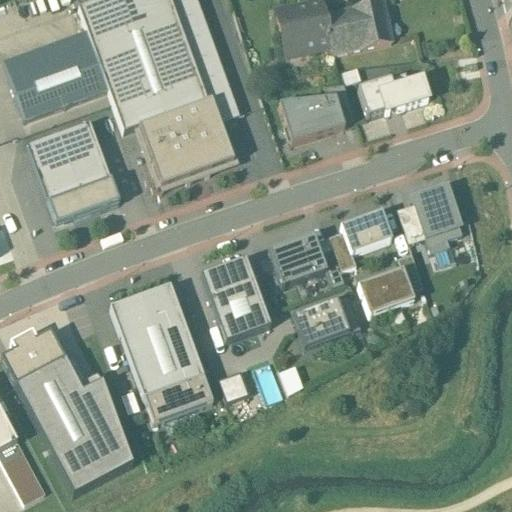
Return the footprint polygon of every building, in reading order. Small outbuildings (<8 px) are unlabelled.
[(122,141),(137,135),(136,134),(205,109),(165,0),(120,0),(76,16),(89,51),(106,98),(122,141)] [(318,7),(274,17),(285,63),(329,53),(322,20),(318,7)] [(381,7),(322,20),(329,53),(331,61),(391,48),(381,7)] [(22,129),(106,98),(89,51),(4,82),(22,129)] [(357,73),(344,76),(346,89),(360,86),(357,73)] [(404,80),(356,95),(365,124),(384,118),(384,120),(426,107),(420,86),(407,90),(404,80)] [(323,93),(325,106),(334,105),(341,130),(353,126),(342,91),(323,93)] [(325,106),(305,108),(316,142),(343,134),(341,130),(334,105),(325,106)] [(136,134),(137,135),(159,195),(184,186),(185,190),(208,182),(207,178),(232,169),(210,107),(205,109),(136,134)] [(305,108),(278,110),(290,151),(316,142),(305,108)] [(88,130),(25,153),(46,210),(108,187),(88,130)] [(45,211),(54,234),(118,211),(109,187),(108,187),(46,210),(45,211)] [(444,194),(410,206),(412,211),(424,245),(429,260),(448,253),(446,246),(460,241),(444,194)] [(424,245),(412,211),(395,217),(407,251),(424,245)] [(380,219),(339,233),(341,239),(349,261),(350,261),(390,247),(380,219)] [(279,229),(265,234),(271,249),(284,244),(279,229)] [(349,261),(341,239),(326,245),(330,257),(338,279),(355,272),(350,261),(349,261)] [(311,241),(267,258),(281,295),(324,278),(325,278),(319,261),(311,241)] [(330,257),(319,261),(325,278),(324,278),(330,295),(342,290),(338,279),(330,257)] [(410,261),(396,265),(400,276),(401,276),(410,299),(421,295),(410,261)] [(245,266),(199,282),(224,349),(269,333),(245,266)] [(354,287),(366,284),(363,272),(351,275),(354,287)] [(400,276),(356,292),(368,323),(413,307),(410,299),(401,276),(400,276)] [(168,294),(108,316),(152,431),(211,409),(168,294)] [(346,302),(291,323),(304,356),(359,335),(346,302)] [(64,367),(49,339),(34,346),(30,339),(8,351),(12,358),(0,364),(0,368),(14,395),(64,367)] [(64,367),(14,395),(72,503),(131,472),(101,389),(81,399),(64,367)] [(227,407),(247,398),(238,378),(218,386),(227,407)] [(0,457),(16,449),(0,419),(0,457)]
